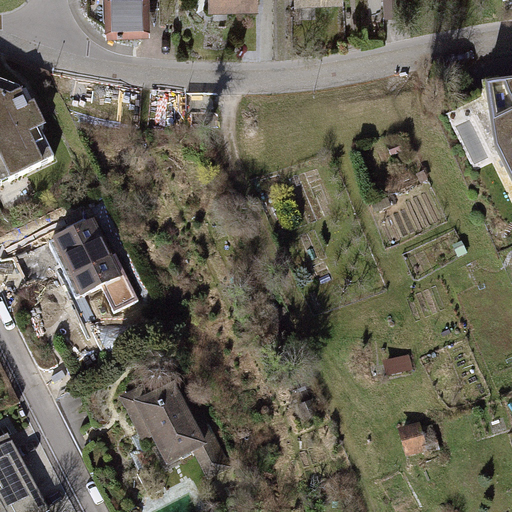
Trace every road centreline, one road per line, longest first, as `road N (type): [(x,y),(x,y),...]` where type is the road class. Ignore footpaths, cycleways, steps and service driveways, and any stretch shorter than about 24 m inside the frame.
road 1 (residential): [(48,48),(147,71),(259,78),(511,38)]
road 2 (residential): [(0,311),(106,511)]
